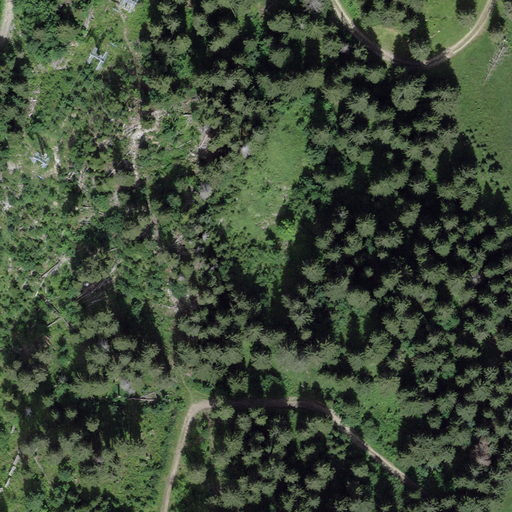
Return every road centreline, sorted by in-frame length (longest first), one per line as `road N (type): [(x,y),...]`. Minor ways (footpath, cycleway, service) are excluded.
road 1 (track): [(171,511),(181,463),(200,426),(256,400),(318,417),(442,511)]
road 2 (track): [(334,0),(367,42),(397,62),(419,65),(463,45),(483,26),(491,0)]
